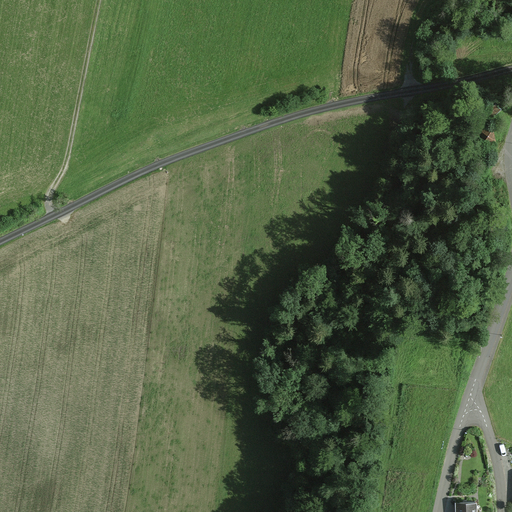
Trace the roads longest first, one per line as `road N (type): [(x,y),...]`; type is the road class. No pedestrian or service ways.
road 1 (track): [(408,92),(241,133),(54,214)]
road 2 (track): [(99,0),(65,164),(48,197),(54,214)]
road 3 (track): [(427,0),(411,39),(408,92),(511,67)]
road 4 (residential): [(511,276),(467,401)]
road 5 (residential): [(467,401),(480,410),(502,511)]
